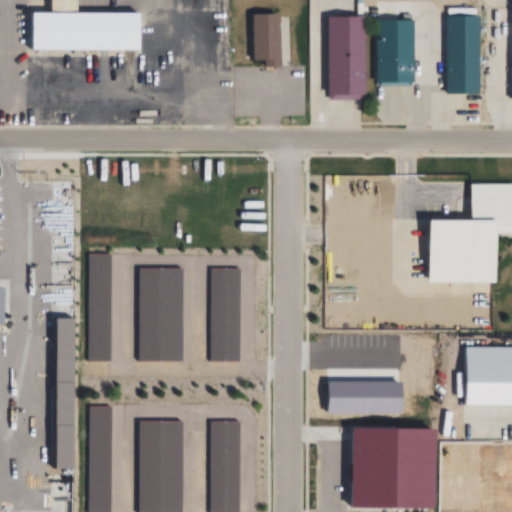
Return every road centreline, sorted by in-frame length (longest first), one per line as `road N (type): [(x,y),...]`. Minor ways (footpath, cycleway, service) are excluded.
road 1 (residential): [(0,136),(511,136)]
road 2 (residential): [(288,511),(289,136)]
